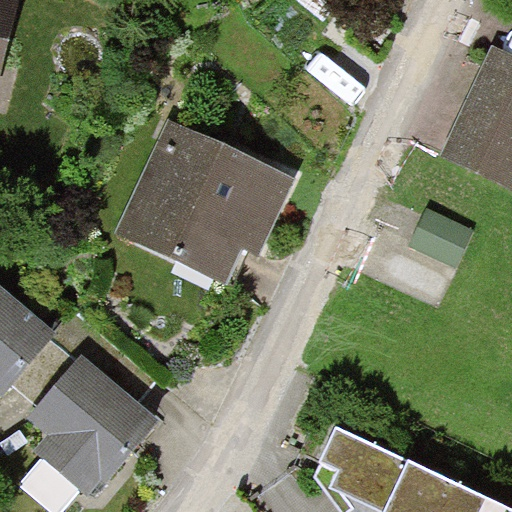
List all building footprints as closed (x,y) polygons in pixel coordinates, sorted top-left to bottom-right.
[(0,0),(0,70),(20,0),(0,0)] [(511,56),(493,48),(440,157),(511,191),(511,56)] [(297,177),(168,117),(114,231),(225,283),(243,246),(260,254),(297,177)] [(427,209),(410,249),(454,268),(471,228),(427,209)] [(56,331),(0,283),(0,393),(2,396),(12,384),(50,338),(56,331)] [(77,360),(50,338),(12,384),(38,406),(77,360)] [(160,419),(82,353),(77,360),(38,406),(27,418),(48,436),(35,451),(43,457),(82,491),(92,499),(160,419)] [(507,511),(337,430),(321,463),(339,472),(330,490),(375,511),(507,511)] [(63,511),(82,491),(43,457),(19,484),(51,511),(63,511)]
